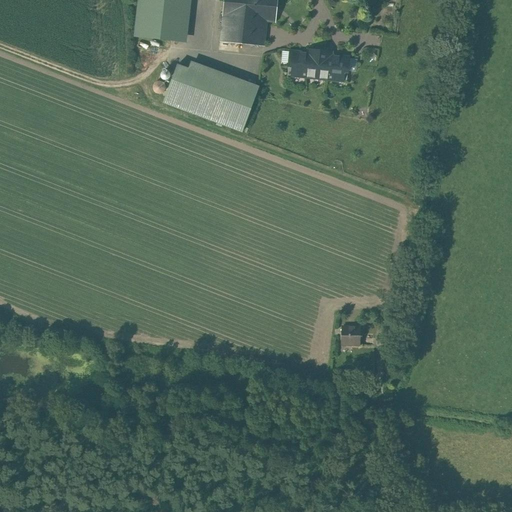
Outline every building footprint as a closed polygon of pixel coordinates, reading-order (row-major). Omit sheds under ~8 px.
[(184,43),(188,0),(138,0),(134,38),(184,43)] [(224,0),(220,41),(220,42),(264,46),(264,45),(267,21),(275,22),(275,23),(276,22),(275,22),(277,0),(224,0)] [(380,49),(381,34),(360,33),(359,47),(380,49)] [(308,50),(308,53),(290,51),(287,75),(307,77),(307,75),(327,77),(327,80),(346,81),(349,57),(332,56),(332,52),(308,50)] [(256,94),(177,65),(163,102),(242,131),(256,94)] [(342,327),(341,345),(360,345),(360,327),(342,327)] [(150,393),(133,395),(133,397),(133,401),(139,401),(150,399),(150,393)]
